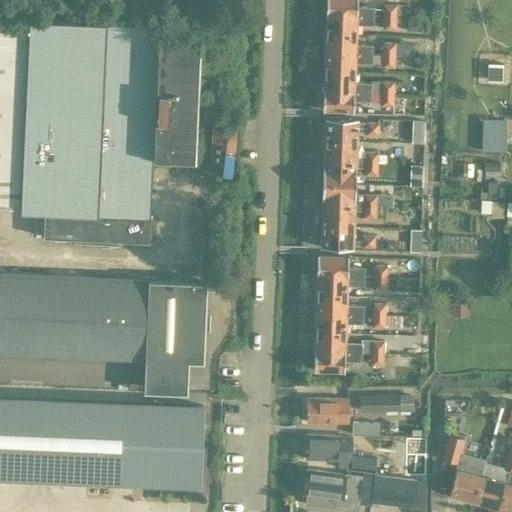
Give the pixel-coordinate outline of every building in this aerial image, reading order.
[(325,0),(325,14),(372,16),(372,7),(356,7),(356,0),(325,0)] [(383,4),(382,29),(395,30),(396,4),(383,4)] [(325,14),(324,34),(356,35),(356,25),(372,26),(372,16),(325,14)] [(0,16),(0,202),(20,203),(23,151),(48,153),(44,237),(149,241),(153,153),(193,155),(198,41),(159,39),(159,24),(0,16)] [(324,34),(324,53),(394,57),(395,42),(382,41),(381,54),(371,53),(371,46),(355,45),(356,35),(324,34)] [(324,53),(323,72),(354,73),(354,64),(371,64),(371,63),(381,63),(381,67),(394,67),(394,57),(324,53)] [(323,72),(322,90),(371,92),(371,83),(354,82),(354,73),(323,72)] [(381,80),(381,93),(393,93),(393,81),(381,80)] [(322,90),(321,110),(324,110),(324,111),(353,112),(353,111),(353,110),(353,102),(369,102),(369,101),(380,102),(380,106),(393,106),(393,93),(381,93),(371,92),(322,90)] [(323,118),(323,139),(356,140),(356,133),(364,134),(376,134),(378,134),(378,130),(378,123),(378,122),(356,122),(356,120),(356,117),(324,116),(323,118)] [(482,118),(481,150),(505,151),(507,119),(482,118)] [(323,139),(322,161),(375,162),(377,162),(377,161),(378,153),(378,152),(375,152),(365,151),(365,157),(363,157),(355,157),(356,140),(323,139)] [(322,161),(321,182),(354,183),(354,168),(363,168),(365,168),(365,174),(374,174),(377,174),(377,162),(375,162),(322,161)] [(321,182),(320,203),(373,205),(374,195),(362,194),(353,194),(354,183),(321,182)] [(320,203),(319,226),(352,227),(353,210),(361,210),(361,217),(373,217),(373,205),(320,203)] [(319,226),(318,248),(351,249),(351,246),(372,247),(372,233),(360,233),(360,239),(352,238),(352,227),(319,226)] [(316,256),(315,275),(363,277),(373,277),(374,277),(387,277),(387,265),(374,264),(374,268),(363,267),(347,267),(347,257),(316,256)] [(0,352),(203,362),(203,359),(206,282),(0,273),(0,352)] [(315,275),(315,293),(346,295),(346,286),(362,286),(363,277),(315,275)] [(386,290),(387,277),(374,277),(373,290),(386,290)] [(315,293),(314,311),(361,314),(362,306),(345,305),(346,295),(315,293)] [(372,302),(372,314),(385,315),(385,302),(372,302)] [(314,311),(313,332),(345,333),(345,323),(361,324),(361,314),(314,311)] [(372,314),(371,327),(385,328),(385,315),(372,314)] [(313,332),(312,351),(360,352),(361,344),(344,343),(345,333),(313,332)] [(370,340),(370,352),(384,352),(384,339),(370,340)] [(312,351),(312,371),(343,372),(343,361),(360,362),(360,352),(312,351)] [(384,352),(370,352),(370,365),(392,365),(392,363),(414,364),(414,354),(392,353),(384,352)] [(0,393),(0,474),(197,482),(201,402),(0,393)] [(413,394),(359,395),(359,410),(413,410),(413,394)] [(347,399),(306,399),(306,422),(347,422),(347,399)] [(351,434),(379,435),(379,422),(352,421),(351,434)] [(337,436),(305,435),(304,459),(349,460),(349,438),(337,437),(337,436)] [(502,469),(508,470),(511,455),(511,438),(510,438),(502,469)] [(421,476),(421,453),(406,452),(405,467),(395,467),(395,475),(421,476)] [(459,452),(448,493),(473,500),(480,476),(485,459),(459,452)] [(306,470),(303,494),(305,494),(306,494),(305,499),(304,505),(357,511),(362,475),(345,473),(344,475),(306,470)] [(374,473),(370,502),(410,507),(409,511),(410,511),(425,511),(426,482),(417,481),(417,478),(374,473)] [(505,482),(498,507),(511,510),(511,474),(508,473),(505,482)] [(480,476),(473,500),(498,507),(505,482),(480,476)]
